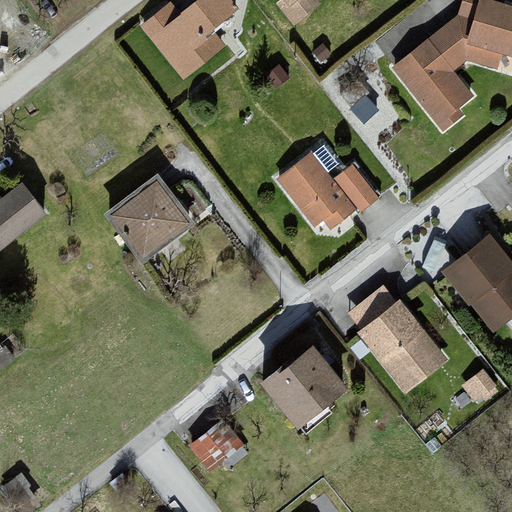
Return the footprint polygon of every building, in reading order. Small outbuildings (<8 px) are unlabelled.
[(177,3),(144,29),(185,80),(226,48),(216,35),(245,11),(236,0),(206,0),(187,15),(177,3)] [(286,0),(278,6),(297,31),(330,7),(324,0),(286,0)] [(464,0),(458,20),(394,70),(446,133),(480,107),(455,72),(467,63),(502,72),(505,60),(511,62),(511,1),(505,0),(464,0)] [(311,153),(279,177),(326,241),(379,201),(356,169),(335,184),(311,153)] [(154,175),(106,212),(141,256),(189,220),(154,175)] [(60,216),(31,178),(0,200),(0,249),(5,256),(60,216)] [(511,259),(493,236),(446,274),(506,348),(511,342),(511,259)] [(387,286),(346,318),(406,394),(447,361),(387,286)] [(0,343),(0,365),(11,358),(0,343)] [(317,343),(267,383),(307,432),(357,392),(317,343)] [(485,372),(460,389),(474,411),(500,394),(485,372)] [(225,424),(195,447),(213,470),(243,447),(225,424)] [(20,471),(1,483),(20,511),(25,511),(41,502),(20,471)]
